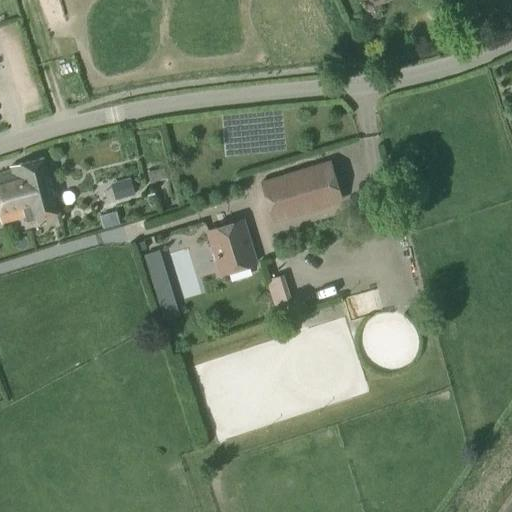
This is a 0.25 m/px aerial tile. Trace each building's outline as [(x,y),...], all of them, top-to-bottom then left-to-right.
[(134,125),(135,147),(152,146),(151,124),(134,125)] [(154,152),(133,161),(139,175),(160,166),(154,152)] [(12,169),(0,172),(0,213),(3,222),(26,216),(27,220),(35,218),(35,219),(58,212),(43,157),(11,166),(12,169)] [(271,217),(340,196),(329,161),(261,182),(271,217)] [(134,195),(129,178),(117,181),(122,198),(134,195)] [(155,198),(153,189),(143,191),(145,200),(155,198)] [(102,228),(111,226),(108,213),(99,216),(102,228)] [(242,221),(207,231),(221,274),(255,264),(242,221)] [(375,303),(372,279),(395,276),(390,234),(324,243),(331,290),(338,289),(340,308),(375,303)] [(144,241),(136,244),(139,252),(146,249),(144,241)] [(264,249),(253,252),(257,268),(268,265),(264,249)] [(158,250),(143,255),(158,304),(173,299),(158,250)] [(293,285),(311,278),(308,269),(289,276),(293,285)] [(355,350),(386,341),(376,306),(345,314),(355,350)]
